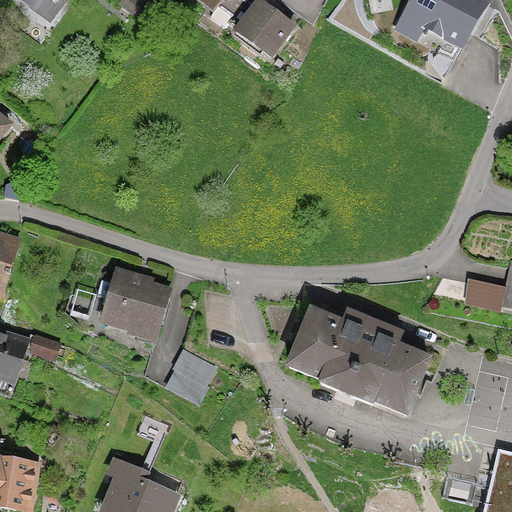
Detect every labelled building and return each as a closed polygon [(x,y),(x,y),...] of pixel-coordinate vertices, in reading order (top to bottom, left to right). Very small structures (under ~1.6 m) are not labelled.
[(23,0),(29,4),(26,7),(48,23),(64,0),(23,0)] [(145,0),(123,0),(120,4),(141,20),(152,5),(145,0)] [(269,60),(291,30),(256,4),(253,9),(241,0),(222,0),(216,9),(230,20),(226,26),(236,33),(235,35),(269,60)] [(492,0),(414,0),(397,32),(415,42),(421,29),(465,52),(492,0)] [(2,201),(17,204),(27,188),(19,183),(3,191),(2,201)] [(0,241),(0,289),(3,279),(7,280),(8,276),(5,275),(13,246),(0,241)] [(132,285),(133,280),(115,275),(101,324),(127,331),(126,335),(152,342),(166,295),(132,285)] [(511,293),(506,292),(502,309),(511,311),(511,293)] [(341,327),(309,314),(287,369),(320,383),(318,386),(370,407),(372,404),(404,417),(427,363),(395,350),(400,338),(346,315),(341,327)] [(18,345),(0,339),(0,397),(8,400),(25,348),(17,346),(18,345)] [(59,347),(33,339),(27,355),(53,363),(59,347)] [(213,372),(181,355),(172,371),(175,374),(166,391),(197,408),(206,390),(204,389),(213,372)] [(0,508),(23,511),(26,511),(34,468),(0,462),(0,457),(3,441),(0,440),(0,508)] [(121,457),(118,466),(114,464),(108,477),(117,481),(103,511),(168,511),(174,500),(135,484),(139,475),(138,474),(142,466),(121,457)] [(511,511),(511,460),(508,477),(493,473),(483,511),(511,511)]
